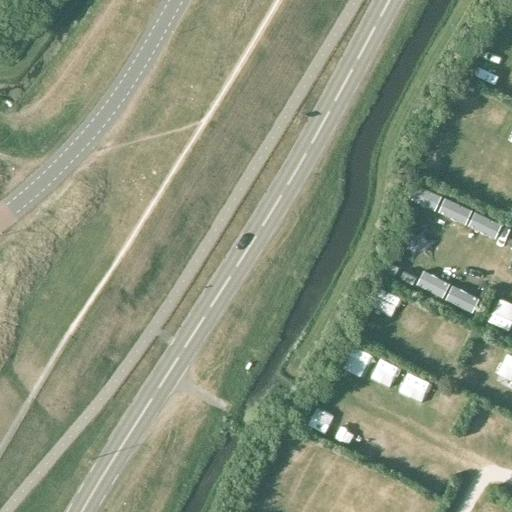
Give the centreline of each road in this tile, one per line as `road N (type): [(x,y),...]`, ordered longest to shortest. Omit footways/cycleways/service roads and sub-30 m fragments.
road 1 (secondary): [(82,511),(272,210),(389,0)]
road 2 (tertiary): [(0,219),(95,126),(174,0)]
